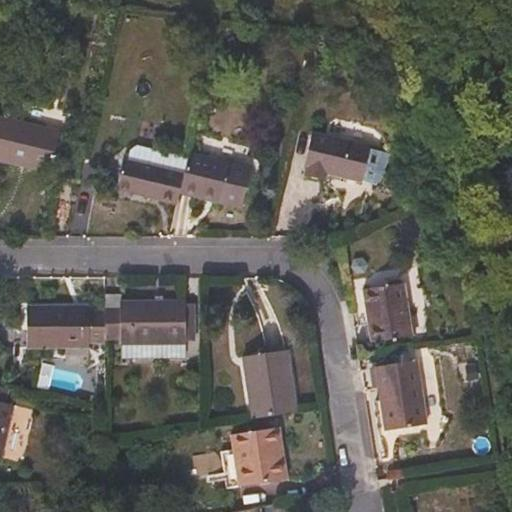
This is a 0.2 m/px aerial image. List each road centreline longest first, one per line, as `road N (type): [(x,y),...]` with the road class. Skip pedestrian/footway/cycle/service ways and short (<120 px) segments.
road 1 (residential): [(357,511),(329,316),(308,282),(260,259),(0,255)]
road 2 (track): [(511,151),(487,96),(415,0)]
